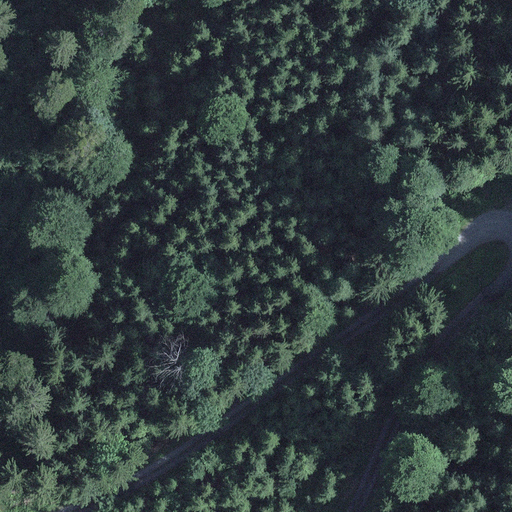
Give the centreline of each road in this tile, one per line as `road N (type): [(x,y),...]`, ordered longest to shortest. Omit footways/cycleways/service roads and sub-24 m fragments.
road 1 (track): [(78,511),(173,468),(485,231),(511,227)]
road 2 (track): [(511,279),(485,299),(448,351),(397,431),(361,511)]
